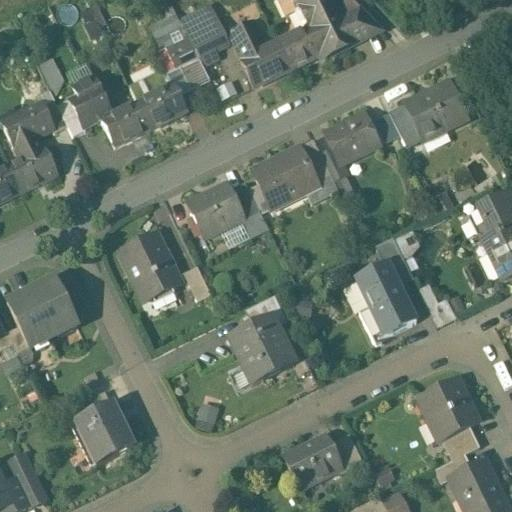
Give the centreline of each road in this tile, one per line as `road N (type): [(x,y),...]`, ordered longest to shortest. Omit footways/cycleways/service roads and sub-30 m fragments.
road 1 (residential): [(511,7),(69,224)]
road 2 (residential): [(189,472),(472,338),(511,422)]
road 3 (residential): [(69,224),(189,472)]
